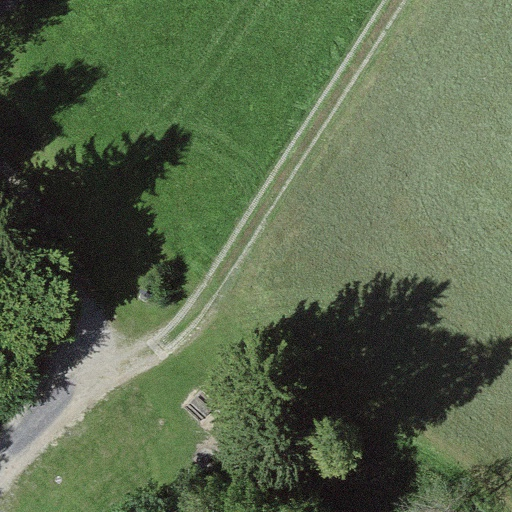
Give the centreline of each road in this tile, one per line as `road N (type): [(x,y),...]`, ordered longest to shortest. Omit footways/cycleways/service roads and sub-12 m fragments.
road 1 (track): [(398,0),(255,233),(167,344),(106,354),(82,303),(0,188)]
road 2 (unclassified): [(0,480),(106,354)]
